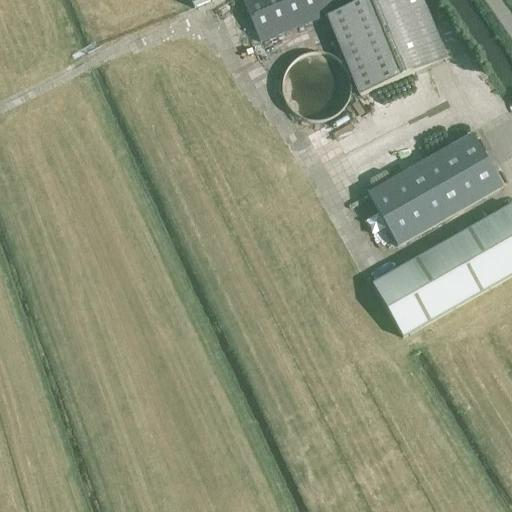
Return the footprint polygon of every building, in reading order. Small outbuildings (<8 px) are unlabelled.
[(190,0),(195,11),(220,0),(190,0)] [(242,0),(261,44),(328,17),(361,97),(447,61),(421,0),(242,0)] [(313,133),(320,132),(327,130),(333,127),(339,123),(344,118),(348,113),(351,106),(352,100),(353,93),(352,86),(351,79),(348,73),(344,67),(339,62),(333,58),(327,55),(320,53),(313,53),(306,53),(299,55),(293,58),(287,62),(282,67),(278,73),(275,79),(274,86),(273,93),(274,100),(275,106),(278,113),(282,118),(287,123),(293,127),(299,130),(306,132),(313,133)] [(398,249),(503,189),(473,136),(368,196),(398,249)] [(403,340),(511,277),(511,207),(373,287),(403,340)]
